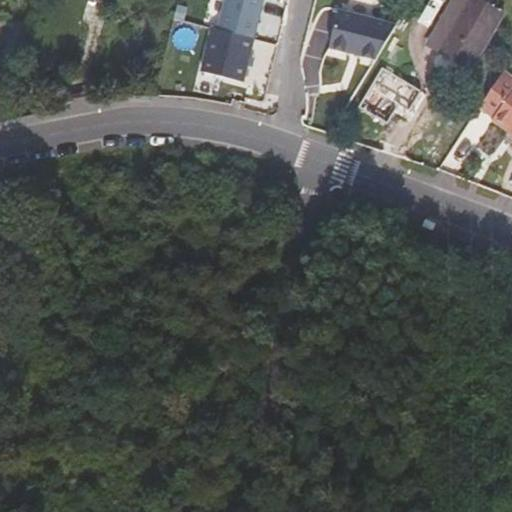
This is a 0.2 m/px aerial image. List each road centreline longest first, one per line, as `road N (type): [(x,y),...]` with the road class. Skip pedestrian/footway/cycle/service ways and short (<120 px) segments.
road 1 (residential): [(319,162),(252,511)]
road 2 (residential): [(319,162),(183,123),(0,147)]
road 3 (residential): [(511,235),(319,162)]
road 4 (unknown): [(253,138),(293,0)]
